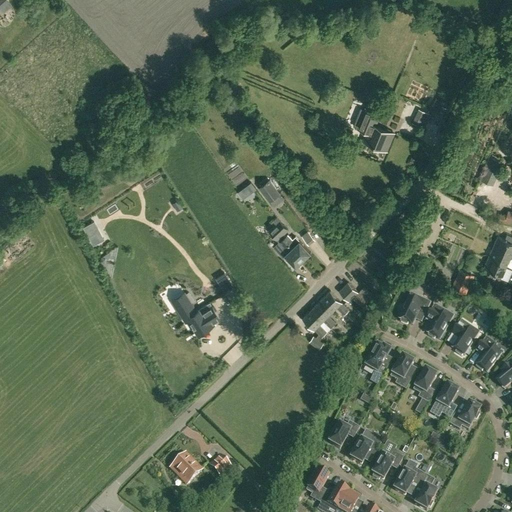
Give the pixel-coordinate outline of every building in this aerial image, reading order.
[(367,131),(363,140),(387,150),(394,133),(376,125),(380,114),(366,108),(358,128),(367,131)] [(419,108),(412,122),(423,127),(430,114),(419,108)] [(483,174),(494,179),(499,167),(488,162),(483,174)] [(269,201),(279,193),(269,180),(259,188),(269,201)] [(238,192),(243,199),(257,189),(252,182),(238,192)] [(177,200),(172,203),(177,211),(182,208),(177,200)] [(93,220),(82,227),(92,245),(98,242),(94,236),(100,233),(93,220)] [(303,259),(310,252),(295,235),(292,238),(285,231),(288,229),(281,221),(278,223),(281,227),(277,231),(281,235),(282,236),(303,259)] [(281,227),(278,223),(270,230),(274,234),(273,235),(277,239),(281,235),(277,231),(281,227)] [(505,239),(498,236),(493,246),(511,254),(511,253),(511,236),(507,234),(505,239)] [(282,236),(279,238),(281,239),(279,242),(273,246),(283,256),(285,254),(296,265),(303,259),(282,236)] [(511,253),(511,254),(493,246),(489,257),(507,265),(510,257),(511,257),(511,253)] [(502,275),(507,265),(489,257),(484,267),(491,270),(489,275),(500,280),(502,275)] [(472,275),(460,270),(453,288),(465,292),(472,275)] [(496,283),(498,279),(489,275),(487,279),(496,283)] [(229,278),(219,284),(225,293),(234,287),(229,278)] [(348,281),(339,290),(349,301),(358,291),(348,281)] [(363,286),(353,298),(364,307),(373,294),(363,286)] [(321,299),(333,311),(336,307),(344,314),(349,309),(342,301),(330,290),(321,299)] [(184,292),(174,298),(181,308),(178,310),(185,322),(189,320),(198,334),(209,327),(214,324),(212,323),(219,318),(209,302),(196,311),(191,302),(194,300),(189,291),(185,293),(184,292)] [(413,326),(419,312),(425,315),(431,304),(412,295),(406,306),(405,305),(401,312),(403,313),(400,320),(402,320),(401,322),(407,326),(408,324),(413,326)] [(329,315),(333,311),(321,299),(312,308),(323,320),(330,327),(336,322),(329,315)] [(427,321),(433,324),(428,334),(429,334),(428,336),(435,340),(436,338),(440,341),(454,317),(435,306),(427,321)] [(322,336),(327,331),(330,327),(323,320),(312,308),(303,317),(314,329),(322,336)] [(455,332),(461,336),(453,349),(457,351),(456,353),(462,357),(463,355),(464,356),(479,333),(462,321),(455,332)] [(313,335),(309,341),(319,348),(323,343),(313,335)] [(477,352),(483,356),(476,365),(478,366),(476,368),(482,372),(483,370),(487,373),(501,355),(494,350),(497,346),(487,339),(477,352)] [(387,368),(382,365),(390,352),(377,345),(370,359),(368,358),(363,367),(374,373),(370,382),(377,386),(387,368)] [(406,376),(411,367),(413,363),(402,357),(396,367),(394,366),(391,372),(393,373),(390,377),(397,381),(395,385),(405,390),(412,379),(406,376)] [(511,384),(511,358),(507,363),(510,366),(502,372),(504,374),(496,380),(505,390),(511,384)] [(417,379),(414,385),(415,386),(413,391),(420,395),(418,398),(428,404),(434,393),(429,390),(436,376),(425,370),(419,380),(417,379)] [(439,394),(435,401),(437,402),(435,406),(442,410),(440,413),(450,419),(456,408),(451,405),(458,392),(455,390),(455,388),(449,384),(448,386),(446,385),(441,395),(439,394)] [(478,413),(480,410),(478,409),(479,407),(473,404),(472,405),(468,403),(461,417),(455,414),(449,425),(459,430),(461,427),(468,431),(474,420),(476,421),(480,414),(478,413)] [(347,436),(353,439),(359,428),(349,423),(347,426),(340,422),(338,427),(336,426),(332,432),(334,433),(328,443),(340,450),(347,436)] [(433,434),(429,440),(436,444),(440,438),(433,434)] [(362,465),(364,461),(369,452),(375,455),(381,444),(371,438),(369,442),(362,438),(359,442),(357,441),(354,448),(356,449),(350,459),(362,465)] [(443,443),(445,440),(440,438),(435,446),(439,449),(443,443)] [(375,463),(377,464),(372,474),(373,475),(372,477),(379,481),(380,479),(383,481),(391,467),(396,470),(402,460),(392,454),(390,457),(383,453),(381,458),(379,457),(375,463)] [(185,454),(170,469),(187,485),(202,470),(185,454)] [(208,464),(220,478),(231,468),(219,455),(208,464)] [(412,483),(418,486),(424,475),(414,469),(412,473),(405,469),(403,473),(401,472),(397,479),(399,480),(393,490),(405,496),(412,483)] [(310,498),(321,504),(327,492),(322,489),(328,478),(317,471),(312,481),(310,480),(306,486),(308,487),(306,491),(312,494),(310,498)] [(424,475),(418,486),(416,488),(422,492),(415,505),(426,511),(428,508),(430,509),(434,503),(432,502),(438,491),(431,487),(434,481),(424,475)] [(327,492),(321,504),(317,510),(320,511),(326,511),(329,508),(335,511),(346,492),(344,491),(345,489),(338,485),(333,495),(327,492)] [(266,499),(258,507),(262,511),(263,511),(276,498),(268,491),(263,496),(266,499)] [(353,511),(352,511),(358,501),(359,499),(355,497),(356,496),(350,492),(349,494),(346,492),(335,511),(353,511)]
